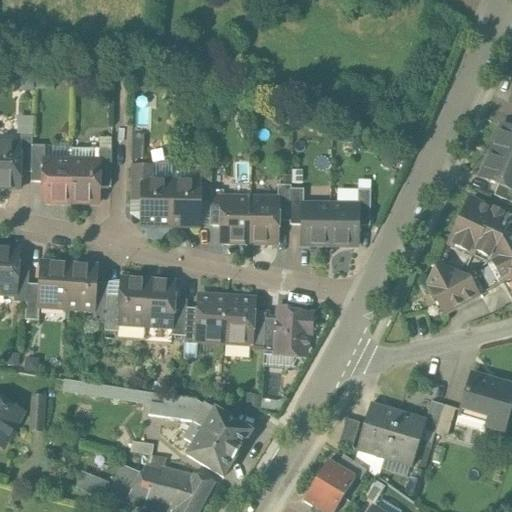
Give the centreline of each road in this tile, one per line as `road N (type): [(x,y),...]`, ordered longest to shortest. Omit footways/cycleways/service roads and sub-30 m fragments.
road 1 (residential): [(505,0),(372,296)]
road 2 (residential): [(117,245),(372,296)]
road 3 (residential): [(338,357),(252,511)]
road 4 (residential): [(511,326),(338,357)]
road 5 (residential): [(116,79),(117,245)]
